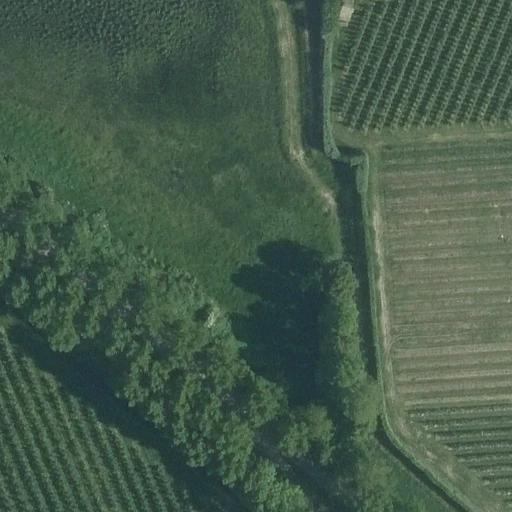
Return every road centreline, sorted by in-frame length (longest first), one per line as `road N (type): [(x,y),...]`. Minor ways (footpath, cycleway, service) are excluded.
road 1 (track): [(339,487),(350,420),(334,209),(291,127),(282,0)]
road 2 (tertiary): [(368,511),(0,210)]
